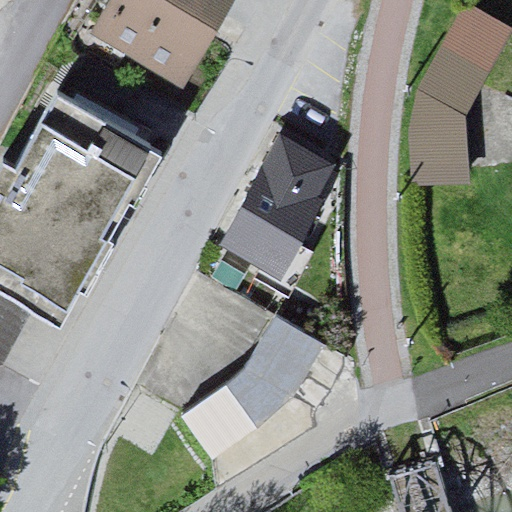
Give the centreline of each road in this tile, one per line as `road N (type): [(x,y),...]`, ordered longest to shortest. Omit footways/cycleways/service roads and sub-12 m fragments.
road 1 (residential): [(317,0),(75,449)]
road 2 (residential): [(511,363),(393,410),(219,511)]
road 3 (residential): [(0,127),(69,0)]
